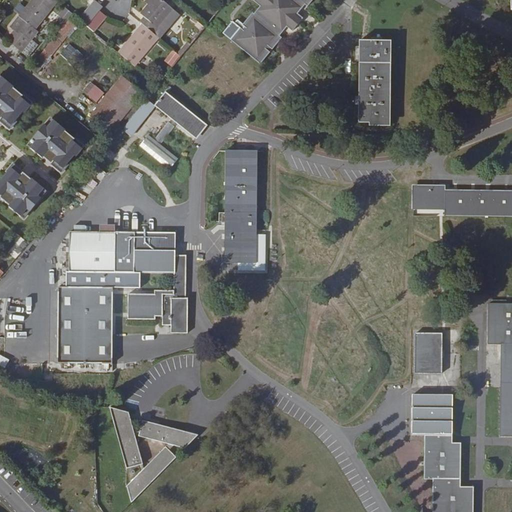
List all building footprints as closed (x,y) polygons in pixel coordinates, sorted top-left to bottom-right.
[(31,0),(18,16),(36,30),(51,10),(58,2),(56,0),(31,0)] [(104,7),(96,0),(95,0),(79,19),(88,26),(101,10),(104,7)] [(173,8),(162,0),(151,0),(148,4),(140,14),(144,17),(140,22),(142,24),(155,35),(156,35),(159,37),(160,38),(180,14),(173,8)] [(230,39),(261,64),(282,37),(280,36),(287,26),(293,31),(303,18),(298,13),(305,4),(308,7),(312,0),(253,0),(260,6),(254,14),(253,12),(242,25),(244,26),(243,29),(240,27),(230,39)] [(39,75),(75,23),(61,13),(57,18),(63,22),(31,68),(39,75)] [(18,16),(10,27),(14,30),(6,40),(22,53),(39,32),(36,30),(18,16)] [(142,24),(119,52),(135,66),(159,38),(156,35),(155,35),(142,24)] [(392,40),(359,40),(359,123),(369,123),(369,126),(391,126),(392,40)] [(60,52),(72,66),(82,56),(70,43),(60,52)] [(173,49),(164,61),(172,67),(181,55),(173,49)] [(0,122),(9,130),(17,122),(15,120),(22,112),(24,113),(33,103),(23,94),(22,95),(13,87),(14,86),(2,76),(0,79),(0,122)] [(122,76),(90,115),(111,132),(143,93),(122,76)] [(95,85),(87,94),(87,95),(97,103),(105,93),(95,85)] [(154,105),(156,106),(197,139),(208,125),(166,91),(154,105)] [(154,105),(147,99),(122,129),(131,137),(156,106),(154,105)] [(51,117),(44,125),(48,128),(54,120),(51,117)] [(37,141),(31,148),(42,158),(43,157),(51,163),(50,164),(62,174),(69,165),(67,164),(75,155),(76,157),(85,146),(75,138),(74,139),(65,131),(66,130),(54,120),(48,128),(44,125),(34,138),(37,141)] [(140,145),(170,170),(179,159),(161,144),(175,126),(168,121),(154,139),(149,134),(140,145)] [(27,146),(31,148),(37,141),(34,138),(27,146)] [(226,150),(225,263),(238,263),(238,272),(265,272),(265,237),(257,237),(257,151),(226,150)] [(0,181),(0,199),(0,200),(1,199),(10,206),(9,207),(21,217),(27,209),(31,212),(41,199),(38,196),(44,189),(33,179),(32,180),(24,174),(25,173),(13,163),(6,172),(8,173),(0,182),(0,181)] [(127,169),(119,183),(129,189),(137,175),(127,169)] [(99,170),(96,178),(109,184),(112,177),(99,170)] [(445,185),(412,185),(412,210),(445,210),(445,216),(511,216),(511,190),(446,190),(445,185)] [(48,192),(44,189),(38,196),(41,199),(48,192)] [(24,220),(31,212),(27,209),(21,217),(24,220)] [(175,273),(176,233),(116,232),(70,231),(69,272),(103,272),(109,273),(130,273),(140,273),(175,273)] [(187,255),(176,255),(175,273),(174,292),(155,291),(155,294),(128,294),(128,320),(162,320),(162,325),(171,325),(171,333),(188,333),(188,298),(186,298),(187,255)] [(57,363),(113,363),(113,288),(58,287),(57,363)] [(511,303),(489,303),(488,344),(501,345),(500,436),(511,436),(511,303)] [(416,333),(415,373),(442,374),(443,333),(416,333)] [(0,365),(6,367),(9,358),(0,355),(0,365)] [(453,395),(413,395),(412,435),(425,436),(424,479),(433,479),(432,511),(473,511),(474,487),(461,486),(461,443),(453,442),(453,395)] [(172,446),(188,450),(203,436),(142,419),(140,430),(131,427),(128,412),(109,407),(129,481),(124,485),(128,502),(174,458),(167,450),(164,447),(142,468),(134,436),(137,437),(167,445),(172,446)]
